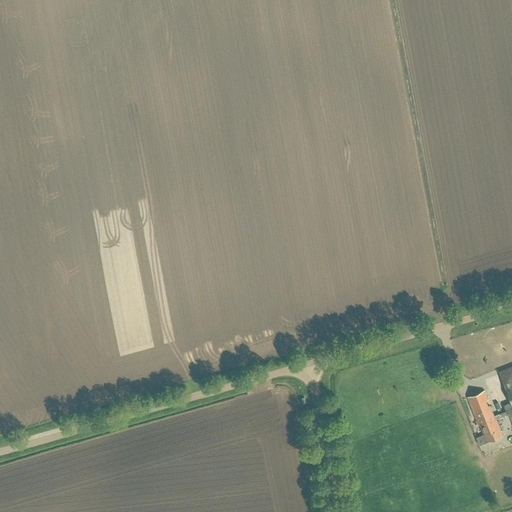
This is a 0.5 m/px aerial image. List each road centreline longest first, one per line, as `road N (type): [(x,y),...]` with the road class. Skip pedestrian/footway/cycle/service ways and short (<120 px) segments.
road 1 (unclassified): [(0,451),(307,364)]
road 2 (unclassified): [(511,306),(307,364)]
road 3 (unclassified): [(337,511),(307,364)]
